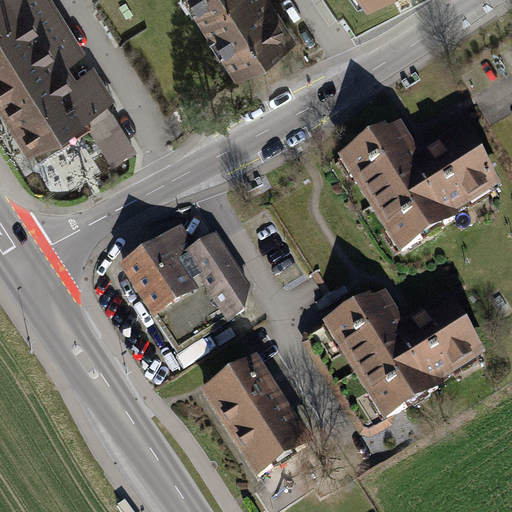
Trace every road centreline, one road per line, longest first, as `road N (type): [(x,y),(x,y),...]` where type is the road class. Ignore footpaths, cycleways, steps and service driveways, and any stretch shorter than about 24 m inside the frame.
road 1 (tertiary): [(478,0),(356,82),(21,266)]
road 2 (primary): [(21,266),(191,511)]
